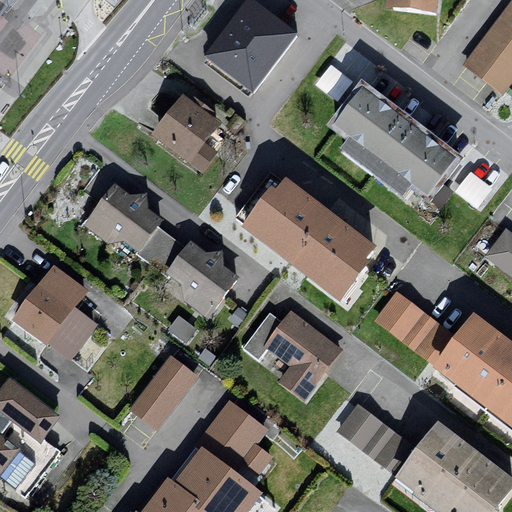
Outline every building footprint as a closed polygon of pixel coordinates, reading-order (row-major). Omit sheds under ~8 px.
[(249,0),(247,0),(206,55),(253,90),(295,35),(249,0)] [(391,0),(390,8),(438,14),(439,0),(391,0)] [(511,6),(468,66),(501,91),(511,76),(511,6)] [(317,79),(337,96),(353,78),(334,61),(317,79)] [(362,90),(326,135),(348,153),(343,164),(403,212),(417,195),(429,205),(459,167),(362,90)] [(182,105),(152,144),(200,182),(230,142),(182,105)] [(244,230),(344,303),(371,266),(368,264),(379,248),(289,182),(279,195),(273,190),(244,230)] [(116,194),(85,232),(109,252),(126,250),(138,261),(162,230),(150,222),(146,204),(132,205),(116,194)] [(484,257),(511,278),(511,233),(506,229),(484,257)] [(192,251),(166,280),(180,303),(190,313),(204,324),(238,286),(223,272),(224,259),(207,262),(192,251)] [(54,268),(16,319),(46,342),(85,291),(54,268)] [(436,368),(458,340),(396,293),(375,321),(436,368)] [(436,368),(434,370),(511,430),(511,346),(475,318),(458,340),(436,368)] [(292,319),(266,353),(290,371),(277,389),(305,410),(344,357),(292,319)] [(197,378),(172,359),(130,412),(156,432),(197,378)] [(0,395),(0,413),(40,446),(61,421),(11,382),(0,395)] [(391,469),(412,441),(359,401),(338,429),(391,469)] [(200,446),(201,455),(237,483),(266,437),(229,409),(200,446)] [(511,488),(437,430),(392,489),(421,511),(501,511),(511,497),(511,488)] [(0,435),(0,479),(21,452),(0,435)] [(201,455),(173,492),(193,511),(254,511),(261,502),(237,483),(201,455)] [(168,487),(147,511),(193,511),(173,492),(168,487)]
